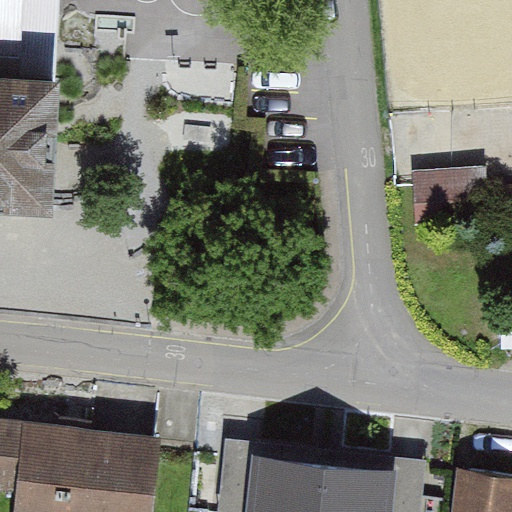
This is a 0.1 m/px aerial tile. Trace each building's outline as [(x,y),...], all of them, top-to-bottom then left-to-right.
[(0,0),(0,74),(11,75),(13,0),(0,0)] [(0,213),(32,215),(41,77),(11,75),(0,74),(0,213)] [(484,163),(416,167),(419,222),(487,219),(484,163)] [(151,511),(159,439),(16,424),(6,511),(151,511)] [(426,506),(427,453),(401,452),(399,505),(426,506)] [(396,511),(400,481),(246,466),(241,511),(396,511)] [(511,511),(511,481),(454,474),(449,511),(511,511)]
